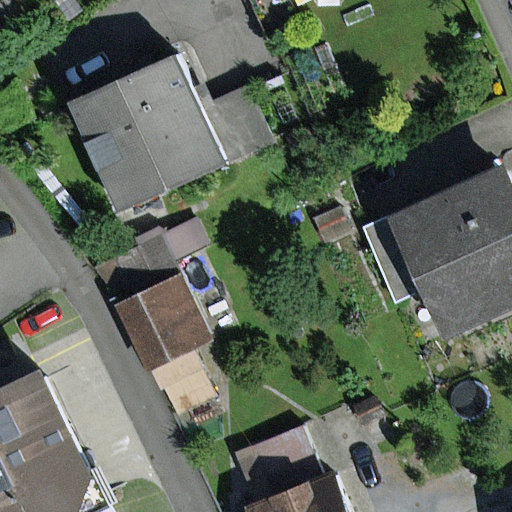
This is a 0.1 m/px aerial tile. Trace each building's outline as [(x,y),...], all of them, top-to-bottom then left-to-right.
[(120,209),(224,160),(174,54),(70,103),(120,209)] [(511,183),(508,173),(406,218),(436,285),(455,328),(511,302),(511,183)] [(436,285),(406,218),(370,234),(400,301),(436,285)] [(123,257),(135,283),(176,263),(164,238),(123,257)] [(142,298),(127,305),(178,412),(218,393),(196,347),(212,339),(176,263),(135,283),(142,298)] [(0,511),(67,511),(105,494),(48,376),(0,398),(0,511)] [(377,399),(359,408),(366,422),(384,414),(377,399)] [(276,498),(327,477),(306,424),(254,445),(276,498)] [(353,511),(339,476),(249,511),(353,511)]
